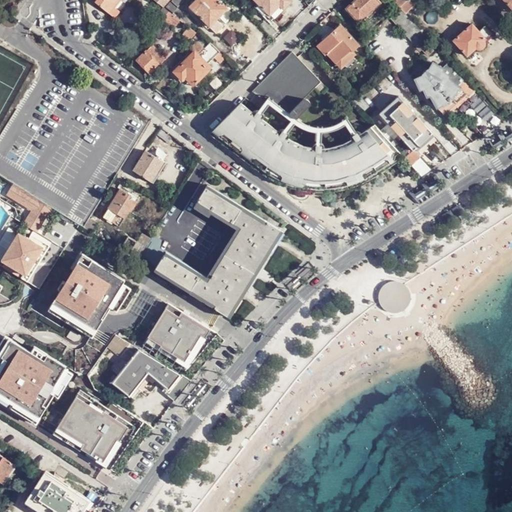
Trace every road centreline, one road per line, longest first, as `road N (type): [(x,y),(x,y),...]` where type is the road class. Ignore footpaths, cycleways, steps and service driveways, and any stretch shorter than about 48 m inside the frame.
road 1 (secondary): [(127,511),(277,320),(350,257)]
road 2 (residential): [(194,132),(350,257)]
road 3 (residential): [(57,0),(71,46),(194,132)]
road 4 (secondary): [(350,257),(511,154)]
road 5 (residential): [(327,0),(194,132)]
